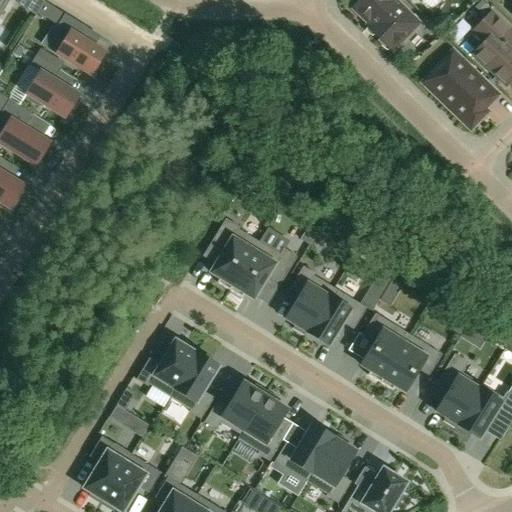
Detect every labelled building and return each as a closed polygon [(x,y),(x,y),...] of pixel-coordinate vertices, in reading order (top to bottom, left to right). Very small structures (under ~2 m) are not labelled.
[(0,0),(0,16),(10,1),(10,0),(0,0)] [(395,0),(359,0),(351,10),(367,25),(365,26),(379,40),(377,42),(381,47),(387,51),(389,49),(392,53),(420,24),(395,0)] [(44,3),(37,13),(57,26),(65,30),(52,52),(90,75),(104,53),(78,38),(84,27),(64,15),(44,3)] [(511,34),(491,14),(474,32),(485,43),(474,54),(506,85),(511,78),(511,34)] [(480,108),(478,107),(483,102),(486,105),(495,96),(452,54),(424,83),(464,122),(465,122),(466,123),(469,124),(471,125),(473,125),(474,124),(476,124),(478,122),(479,121),(480,120),(481,118),(481,117),(482,116),(482,114),(482,112),(481,110),(480,109),(480,108)] [(60,71),(36,56),(29,67),(39,73),(24,98),(38,107),(40,103),(64,118),(67,114),(70,116),(79,102),(75,100),(78,96),(53,81),(60,71)] [(0,95),(0,126),(5,129),(0,137),(0,144),(35,166),(48,144),(25,129),(33,116),(8,100),(0,95)] [(0,203),(9,209),(22,186),(0,172),(0,165),(3,160),(0,158),(0,203)] [(229,291),(258,243),(238,230),(239,228),(225,220),(210,245),(222,252),(210,273),(219,279),(216,283),(229,291)] [(309,244),(315,234),(307,229),(300,239),(309,244)] [(279,287),(297,258),(283,249),(279,256),(258,243),(229,291),(241,298),(244,294),(253,300),(266,279),(279,287)] [(307,333),(334,289),(313,277),(314,275),(303,267),(289,289),(300,295),(285,320),(294,325),(292,330),(303,336),(305,332),(307,333)] [(369,289),(359,305),(366,309),(370,312),(379,298),(380,296),(385,289),(389,281),(378,274),(369,289)] [(390,305),(396,296),(402,286),(391,279),(389,281),(385,289),(380,296),(379,298),(390,305)] [(353,330),(366,309),(359,305),(334,289),(307,333),(328,346),(342,324),(353,330)] [(379,384),(409,336),(375,315),(362,336),(374,344),(360,366),(370,372),(367,376),(379,384)] [(470,343),(476,332),(467,326),(460,337),(470,343)] [(428,377),(441,356),(409,336),(379,384),(392,391),(394,387),(404,393),(418,370),(428,377)] [(169,398),(196,354),(195,354),(197,349),(186,343),(184,347),(174,341),(159,365),(149,359),(136,380),(147,387),(149,385),(169,398)] [(203,392),(218,368),(196,354),(169,398),(189,411),(188,413),(200,420),(213,399),(203,392)] [(457,426),(482,386),(461,373),(468,363),(454,355),(436,384),(448,392),(436,412),(445,418),(442,422),(454,429),(456,425),(457,426)] [(240,436),(267,392),(255,385),(252,389),(243,383),(228,407),(217,401),(204,422),(216,430),(219,424),(239,436),(240,436)] [(508,428),(511,420),(511,396),(506,392),(502,399),(482,386),(457,426),(479,439),(492,418),(508,428)] [(269,462),(284,437),(273,431),(286,410),(277,404),(279,400),(267,392),(240,436),(239,436),(237,440),(258,453),(257,455),(269,462)] [(124,410),(129,402),(121,397),(116,405),(124,410)] [(116,422),(123,411),(115,406),(108,417),(116,422)] [(306,482),(333,439),(311,425),(296,450),(286,443),(273,464),(284,472),(286,470),(306,482)] [(340,476),(355,452),(345,446),(348,442),(337,435),(334,439),(333,439),(306,482),(327,495),(325,497),(337,504),(350,483),(340,476)] [(100,504),(131,455),(101,437),(89,458),(99,464),(83,489),(90,493),(88,497),(100,504)] [(148,494),(160,474),(131,455),(100,504),(113,511),(115,509),(120,511),(122,511),(137,488),(148,494)] [(404,497),(400,494),(406,484),(382,469),(367,493),(357,487),(341,511),(357,511),(359,509),(363,511),(388,511),(391,508),(395,511),(404,497)] [(186,511),(196,496),(167,478),(154,498),(165,504),(159,511),(186,511)] [(254,511),(263,497),(250,489),(241,503),(254,511)] [(222,511),(196,496),(186,511),(222,511)]
